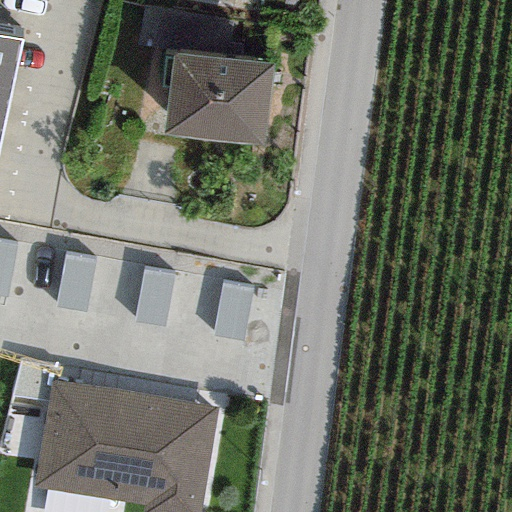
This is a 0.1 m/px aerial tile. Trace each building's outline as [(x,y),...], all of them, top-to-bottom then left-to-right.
[(0,36),(0,139),(21,40),(0,36)] [(269,66),(170,56),(162,134),(261,143),(269,66)] [(0,243),(0,297),(4,299),(15,247),(0,243)] [(62,254),(51,306),(86,313),(96,261),(62,254)] [(141,269),(131,321),(163,328),(173,276),(141,269)] [(218,283),(208,335),(241,341),(251,289),(218,283)] [(140,511),(199,511),(216,407),(51,381),(33,489),(142,506),(140,511)]
